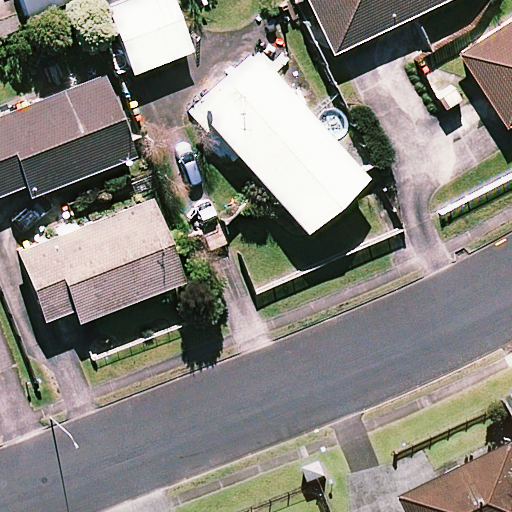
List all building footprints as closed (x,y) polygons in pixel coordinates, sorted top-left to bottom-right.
[(61,0),(19,0),(25,14),(61,0)] [(186,48),(167,0),(107,0),(101,2),(128,70),(186,48)] [(302,0),(311,17),(300,22),(311,44),(321,39),(327,51),(432,0),(302,0)] [(477,88),(435,114),(451,140),(493,113),(500,125),(511,117),(511,15),(454,53),(477,88)] [(299,227),(359,174),(269,72),(279,63),(261,41),(190,104),(299,227)] [(0,192),(21,184),(24,194),(129,153),(98,73),(0,110),(0,192)] [(178,278),(147,197),(13,249),(39,318),(67,307),(72,319),(178,278)] [(511,511),(511,452),(406,503),(410,511),(511,511)]
